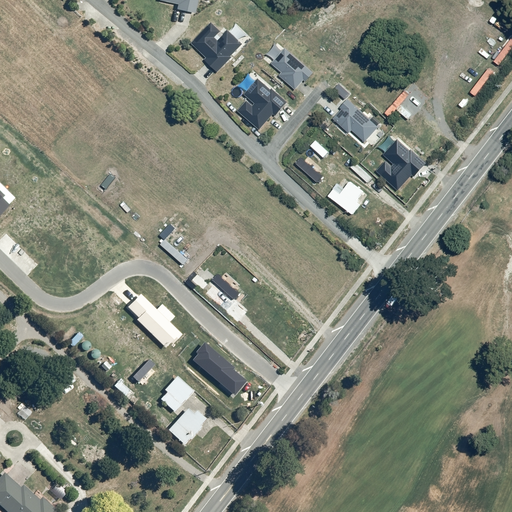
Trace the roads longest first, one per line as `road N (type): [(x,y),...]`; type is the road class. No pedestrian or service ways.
road 1 (residential): [(400,272),(371,257),(94,0)]
road 2 (residential): [(0,260),(39,295),(61,303),(81,301),(122,270),(158,269),(277,380),(304,395)]
road 3 (secondary): [(400,272),(511,124)]
road 4 (secondary): [(304,395),(400,272)]
road 5 (secondary): [(212,511),(304,395)]
